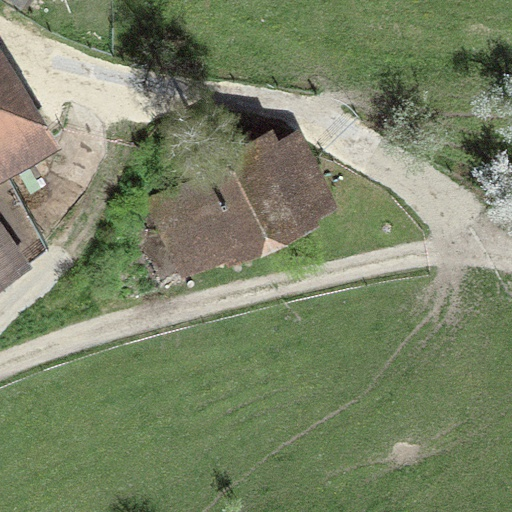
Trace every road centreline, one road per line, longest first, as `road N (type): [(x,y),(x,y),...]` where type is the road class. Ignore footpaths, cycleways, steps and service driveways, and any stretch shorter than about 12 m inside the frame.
road 1 (track): [(473,259),(441,202),(296,113),(132,86),(40,53),(0,29)]
road 2 (track): [(0,375),(72,340),(179,312),(473,259),(511,270)]
road 3 (track): [(0,320),(91,230),(118,135),(114,80)]
